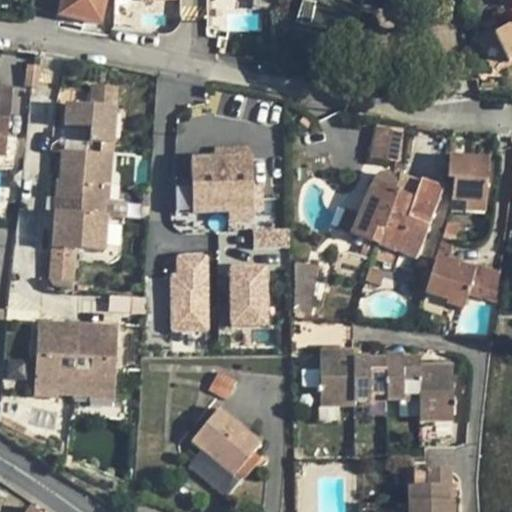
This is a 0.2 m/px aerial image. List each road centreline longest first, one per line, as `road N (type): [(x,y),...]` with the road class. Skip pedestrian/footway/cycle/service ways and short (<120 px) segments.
road 1 (residential): [(511,117),(351,106),(0,35)]
road 2 (unknown): [(486,511),(480,364),(370,337)]
